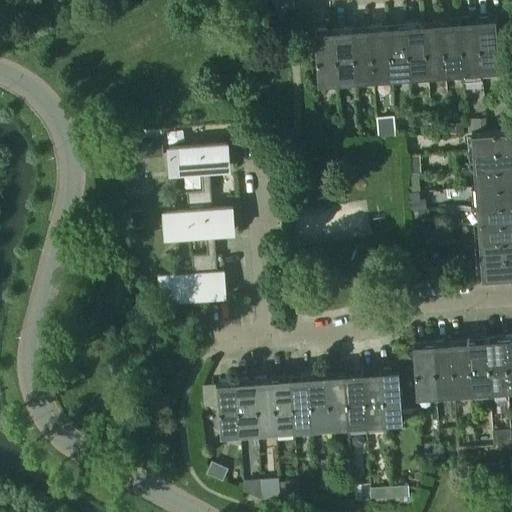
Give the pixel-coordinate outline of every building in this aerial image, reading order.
[(496,16),(477,17),(481,65),(498,64),(498,69),(500,69),(496,16)] [(481,65),(477,17),(459,19),(463,67),(464,81),(482,80),(481,65)] [(463,67),(459,19),(442,20),(445,68),(463,67)] [(445,68),(442,20),(423,21),(427,69),(445,68)] [(427,69),(423,21),(405,23),(409,71),(427,69)] [(409,71),(405,23),(387,24),(391,72),(409,71)] [(391,72),(387,24),(369,25),(373,74),(391,72)] [(373,74),(369,25),(351,27),(355,75),(373,74)] [(355,75),(351,27),(333,28),(337,76),(355,75)] [(337,76),(333,28),(315,30),(319,83),(321,83),(320,78),(337,76)] [(477,132),(478,150),(511,147),(511,128),(472,131),(472,133),(477,132)] [(169,156),(168,139),(138,141),(139,158),(169,156)] [(230,167),(228,141),(169,146),(171,171),(201,169),(201,189),(187,191),(189,204),(212,202),(210,168),(230,167)] [(511,165),(511,147),(478,150),(480,168),(511,165)] [(511,183),(511,165),(480,168),(481,186),(511,183)] [(511,201),(511,183),(481,186),(482,204),(511,201)] [(428,205),(427,191),(412,192),(413,206),(428,205)] [(511,219),(511,201),(482,204),(484,222),(511,219)] [(213,206),(212,202),(189,204),(189,208),(165,210),(166,235),(206,232),(208,253),(192,254),(193,271),(159,274),(161,300),(226,295),(224,269),(217,270),(214,231),(234,230),(233,205),(213,206)] [(511,237),(511,219),(484,222),(485,240),(511,237)] [(511,256),(511,237),(485,240),(486,258),(511,256)] [(429,266),(428,248),(422,248),(417,248),(418,267),(423,266),(429,266)] [(511,274),(511,256),(486,258),(488,274),(483,275),(483,277),(511,274)] [(511,383),(511,335),(503,336),(507,384),(511,383)] [(507,384),(503,336),(485,337),(489,385),(507,384)] [(489,385),(485,337),(467,338),(471,386),(489,385)] [(471,386),(467,338),(451,339),(454,388),(471,386)] [(454,388),(451,339),(433,341),(436,389),(454,388)] [(436,389),(433,341),(414,342),(415,366),(418,396),(419,396),(419,390),(436,389)] [(418,396),(415,366),(380,369),(384,417),(401,416),(402,420),(403,420),(402,397),(418,396)] [(384,417),(380,369),(362,370),(366,418),(384,417)] [(366,418),(362,370),(345,371),(348,419),(366,418)] [(348,419),(345,371),(326,373),(330,421),(348,419)] [(330,421),(326,373),(309,374),(312,422),(330,421)] [(312,422),(309,374),(291,375),(295,423),(312,422)] [(295,423),(291,375),(273,376),(277,424),(295,423)] [(277,424),(273,376),(255,378),(259,426),(277,424)] [(259,426),(255,378),(237,379),(240,427),(259,426)] [(240,427),(237,379),(218,380),(222,433),(223,433),(223,428),(240,427)] [(511,443),(510,430),(492,431),(493,444),(511,443)] [(229,470),(213,463),(208,473),(224,481),(229,470)] [(299,481),(281,481),(282,495),(300,494),(299,481)] [(274,482),(263,483),(263,497),(275,496),(274,482)] [(262,498),(261,485),(249,485),(250,493),(262,498)] [(408,485),(389,486),(390,497),(409,496),(408,485)] [(370,486),(354,486),(355,500),(371,500),(370,486)] [(390,497),(389,486),(371,486),(372,498),(390,497)]
